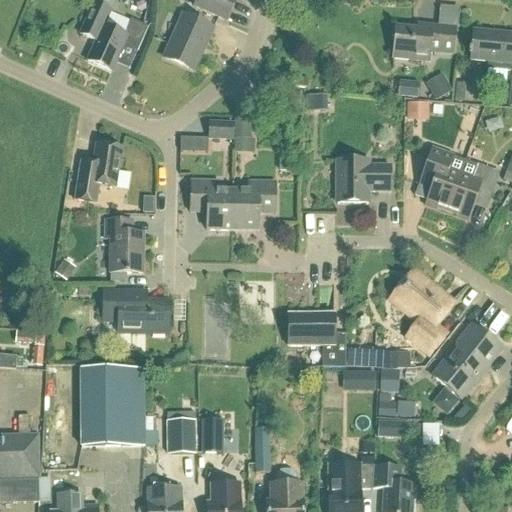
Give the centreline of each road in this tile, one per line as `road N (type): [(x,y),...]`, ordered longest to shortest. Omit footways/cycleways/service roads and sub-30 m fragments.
road 1 (residential): [(511,303),(414,245),(323,244),(323,272)]
road 2 (residential): [(162,131),(244,66),(273,0)]
road 3 (residential): [(162,131),(0,66)]
road 4 (residential): [(464,511),(470,433),(511,381)]
road 5 (residential): [(168,268),(170,158),(162,131)]
